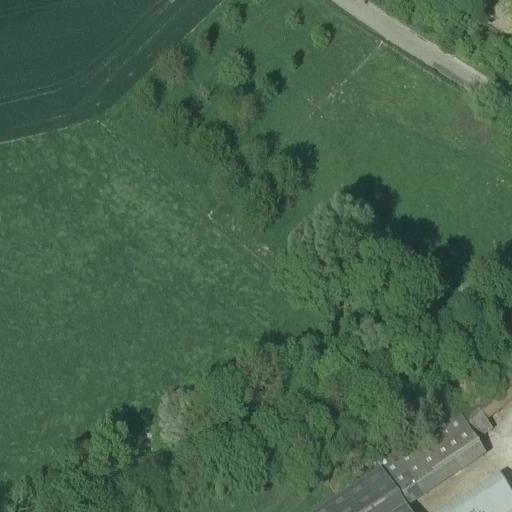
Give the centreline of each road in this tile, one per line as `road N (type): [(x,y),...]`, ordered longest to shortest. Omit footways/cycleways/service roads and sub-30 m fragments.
road 1 (track): [(511,350),(382,416),(242,443),(112,511)]
road 2 (tertiary): [(511,105),(347,0)]
